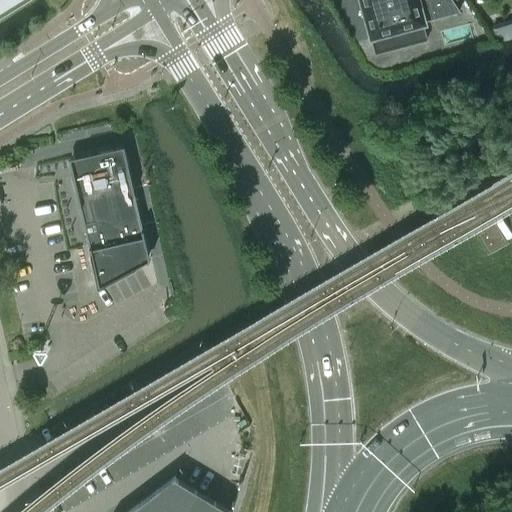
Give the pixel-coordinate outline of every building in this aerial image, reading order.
[(390,33),(394,48),(395,48),(426,40),(426,39),(422,24),(425,24),(424,21),(459,11),(451,0),(359,0),(370,38),(371,38),(390,33)] [(494,28),(498,41),(511,36),(511,20),(504,23),(505,24),(494,28)] [(136,201),(138,201),(135,191),(134,191),(124,148),(69,161),(97,284),(149,256),(136,201)] [(511,239),(511,211),(475,233),(487,254),(511,239)] [(230,511),(231,511),(174,477),(175,476),(126,511),(230,511)]
